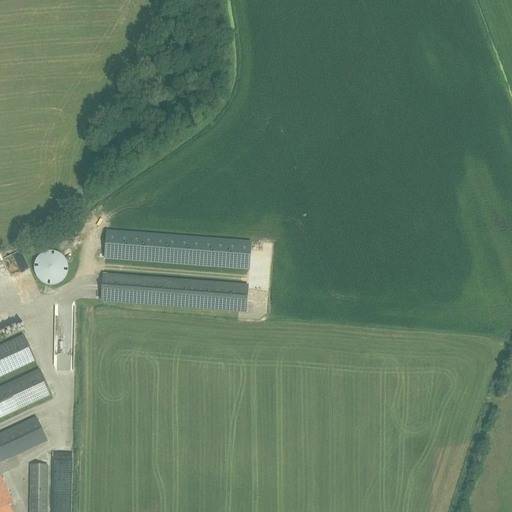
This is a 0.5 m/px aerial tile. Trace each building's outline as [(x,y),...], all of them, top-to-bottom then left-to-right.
[(252,242),(106,230),(104,259),(250,271),(252,242)] [(68,269),(68,268),(67,265),(66,263),(65,260),(63,258),(61,256),(58,254),(54,253),(52,253),(49,253),(45,254),(42,256),(40,257),(38,260),(37,262),(36,265),(36,268),(36,272),(37,275),(38,277),(40,279),(42,281),(45,283),(51,284),(54,284),(57,283),(60,282),(62,280),(65,278),(66,275),(67,272),(68,269)] [(26,272),(33,269),(27,257),(20,260),(26,272)] [(101,301),(245,312),(248,285),(103,274),(101,301)] [(64,319),(75,319),(75,308),(64,308),(64,319)] [(0,378),(36,362),(24,335),(0,345),(0,378)] [(62,369),(74,370),(75,340),(63,340),(62,369)] [(40,369),(0,387),(0,420),(52,396),(40,369)] [(36,417),(0,433),(0,462),(47,441),(36,417)] [(47,511),(48,465),(31,465),(29,511),(47,511)] [(0,511),(11,511),(8,505),(13,503),(0,476),(0,475),(0,511)]
